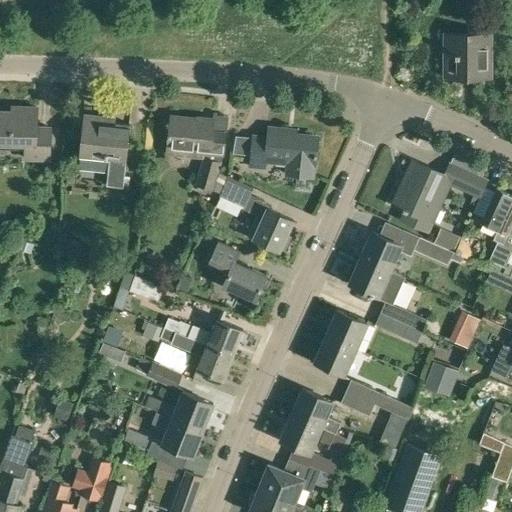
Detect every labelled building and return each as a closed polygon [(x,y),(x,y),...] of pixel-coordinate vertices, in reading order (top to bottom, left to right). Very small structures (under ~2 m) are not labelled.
[(491,77),(491,33),(444,32),(444,77),(491,77)] [(37,125),(37,107),(23,106),(23,111),(0,110),(0,143),(24,144),(24,160),(51,161),(52,126),(37,125)] [(127,161),(130,124),(115,122),(116,117),(87,114),(85,130),(82,129),(79,156),(109,159),(106,185),(124,186),(127,161)] [(167,153),(203,156),(203,152),(223,155),(225,134),(213,133),(214,119),(197,118),(197,119),(170,116),(167,153)] [(318,137),(286,134),(287,129),(268,127),(267,137),(253,135),(250,166),(265,167),(265,160),(288,162),(287,174),(312,176),(314,164),(316,164),(318,137)] [(220,193),(227,176),(219,172),(222,161),(203,156),(195,185),(198,185),(196,189),(211,193),(212,189),(214,190),(220,193)] [(413,160),(393,204),(404,209),(405,210),(402,218),(429,231),(433,223),(450,184),(480,198),(488,181),(481,178),(451,164),(450,163),(445,175),(413,160)] [(227,176),(220,193),(221,193),(219,196),(241,206),(258,214),(250,232),(255,234),(254,237),(279,249),(292,220),(269,209),(272,204),(251,193),(254,188),(227,176)] [(504,268),(511,250),(511,222),(511,196),(496,189),(480,224),(497,231),(493,240),(501,244),(493,261),(487,258),(483,263),(502,272),(504,268)] [(390,269),(399,249),(415,256),(417,251),(447,264),(453,251),(447,248),(423,237),(423,238),(419,236),(420,236),(385,221),(379,234),(372,230),(360,256),(390,269)] [(19,249),(30,253),(33,245),(22,241),(19,249)] [(255,300),(266,275),(234,261),(238,250),(218,241),(209,261),(230,271),(223,285),(255,300)] [(405,276),(390,269),(360,256),(349,282),(378,295),(377,297),(385,301),(380,312),(409,325),(422,331),(427,319),(392,303),(405,276)] [(103,265),(96,263),(92,273),(99,276),(103,265)] [(487,279),(508,290),(511,282),(511,277),(493,268),(487,279)] [(135,275),(126,272),(121,287),(129,290),(158,299),(163,284),(135,274),(135,275)] [(182,274),(177,289),(187,292),(192,277),(184,274),(182,274)] [(355,348),(367,322),(337,309),(325,335),(355,348)] [(380,312),(375,323),(404,337),(409,325),(380,312)] [(179,321),(173,318),(169,317),(165,327),(233,354),(244,329),(217,319),(212,331),(193,324),(193,325),(180,320),(179,321)] [(223,380),(233,354),(165,327),(161,336),(173,341),(173,339),(185,344),(183,348),(202,355),(196,369),(223,380)] [(344,374),(355,348),(325,335),(314,360),(344,374)] [(511,347),(503,344),(491,369),(511,379),(511,347)] [(175,387),(180,375),(141,357),(136,369),(175,387)] [(346,391),(374,404),(374,403),(408,419),(414,406),(351,379),(346,391)] [(290,412),(321,425),(336,432),(341,421),(326,414),(332,400),(301,387),(290,412)] [(202,429),(213,403),(183,391),(177,405),(165,401),(160,412),(172,417),(202,429)] [(369,415),(374,404),(346,391),(340,402),(369,415)] [(60,397),(53,415),(67,420),(73,402),(60,397)] [(310,451),(321,425),(290,412),(279,438),(310,451)] [(192,455),(202,429),(172,417),(162,443),(192,455)] [(31,441),(35,429),(19,423),(15,435),(12,433),(0,465),(0,470),(4,472),(0,484),(0,511),(18,511),(21,505),(16,504),(17,502),(25,478),(24,478),(28,467),(24,466),(33,441),(31,441)] [(403,511),(421,511),(442,454),(407,441),(384,505),(403,511)] [(506,480),(511,464),(511,444),(504,442),(492,475),(506,480)] [(55,461),(59,451),(41,445),(38,455),(55,461)] [(394,458),(398,448),(391,446),(387,456),(394,458)] [(309,464),(320,468),(332,473),(340,453),(332,450),(329,458),(313,452),(309,464)] [(102,495),(113,462),(92,455),(87,470),(77,467),(71,486),(82,489),(80,494),(99,500),(101,495),(102,495)] [(320,468),(309,464),(308,464),(303,477),(267,463),(258,486),(294,500),(300,487),(311,491),(320,468)] [(189,511),(203,476),(186,470),(170,511),(189,511)] [(500,502),(507,482),(490,476),(483,496),(500,502)] [(118,511),(127,485),(109,480),(98,511),(118,511)] [(289,511),(294,500),(258,486),(256,493),(254,493),(252,495),(251,496),(250,498),(249,500),(249,502),(250,503),(250,504),(251,505),(249,509),(256,511),(289,511)] [(75,511),(76,509),(70,507),(71,503),(48,496),(42,511),(75,511)]
